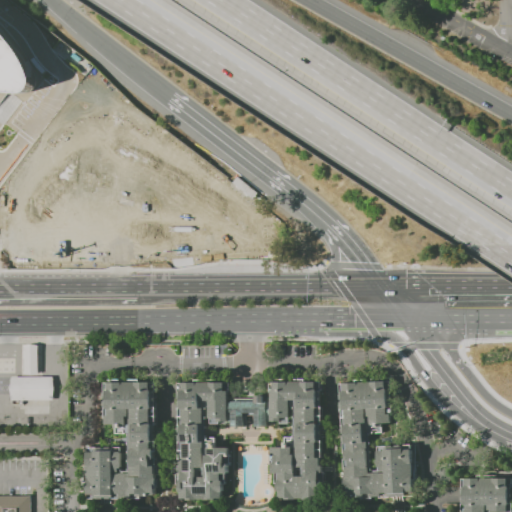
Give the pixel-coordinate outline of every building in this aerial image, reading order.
[(0,23),(20,43),(32,64),(37,76),(37,82),(34,88),(31,90),(28,92),(22,92),(12,90),(0,87),(0,23)] [(74,52),(81,57),(78,61),(71,56),(74,52)] [(132,216),(133,169),(91,169),(91,174),(63,174),(63,172),(54,172),(54,200),(59,200),(59,217),(95,217),(95,218),(118,218),(118,216),(132,216)] [(39,373),(25,374),(25,345),(39,345),(39,373)] [(53,399),(12,399),(11,388),(12,376),(53,376),(55,388),(53,399)] [(362,498),(361,494),(357,494),(357,491),(354,491),(354,496),(348,496),(348,490),(346,490),(345,475),(348,475),(347,468),(345,469),(345,459),(347,459),(347,452),(344,453),(344,442),(345,442),(345,441),(344,441),(344,435),(345,435),(345,433),(343,433),(342,408),(343,408),(343,407),(341,407),(341,393),(341,384),(346,383),(346,382),(387,380),(387,381),(392,381),(393,394),(391,394),(392,396),(393,396),(393,404),(392,404),(392,405),(393,421),(384,421),(384,426),(376,427),(375,424),(374,424),(374,432),(371,432),(373,469),(380,469),(378,446),(387,445),(387,450),(388,450),(388,448),(391,448),(391,445),(396,445),(397,446),(400,446),(400,445),(412,444),(415,495),(406,496),(406,494),(404,494),(404,496),(400,496),(400,494),(396,494),(396,496),(392,496),(391,495),(390,495),(390,497),(380,497),(373,497),(373,498),(362,498)] [(114,498),(114,496),(112,496),(112,498),(107,498),(107,497),(104,497),(104,498),(99,498),(99,496),(98,496),(98,498),(89,498),(89,493),(88,493),(88,480),(89,480),(89,464),(91,464),(91,452),(89,452),(89,447),(99,447),(99,450),(114,450),(114,447),(123,447),(123,470),(130,470),(129,433),(126,433),(126,427),(116,427),(116,424),(107,424),(107,417),(106,417),(106,407),(108,407),(108,405),(106,405),(106,400),(107,400),(107,398),(106,398),(106,382),(110,382),(152,381),(152,382),(156,382),(157,397),(155,397),(155,400),(157,400),(157,405),(156,405),(156,407),(157,407),(157,431),(156,431),(156,433),(157,433),(157,439),(156,439),(156,440),(157,440),(157,451),(155,451),(155,457),(157,457),(157,468),(156,468),(156,495),(150,495),(150,496),(141,496),(141,498),(131,498),(131,496),(124,496),(124,498),(114,498)] [(272,407),(273,407),(273,391),(272,391),(271,382),(276,382),(276,381),(318,381),(323,381),(323,403),(321,403),(321,406),(322,406),(322,430),(321,430),(321,433),(322,433),(322,438),(321,438),(321,440),(323,440),(323,458),(321,458),(321,465),(324,465),(324,471),(325,471),(325,496),(315,496),(315,498),(309,498),(297,498),(287,498),(287,497),(280,497),(280,490),(279,490),(279,483),(277,483),(277,472),(274,472),(274,464),(272,464),(272,454),(275,454),(275,451),(273,451),(273,447),(294,447),(294,437),(295,437),(295,405),(291,405),(292,417),(290,417),(290,422),(282,422),(282,421),(272,421),(272,407)] [(233,421),(221,421),(221,423),(212,423),(212,417),(211,417),(211,405),(207,406),(207,437),(209,437),(209,442),(221,442),(221,447),(230,447),(230,454),(231,454),(231,464),(229,464),(229,472),(227,472),(227,483),(225,483),(225,490),(223,490),(223,497),(217,497),(217,499),(206,499),(206,498),(198,498),(198,499),(188,499),(188,497),(182,497),(182,483),(178,483),(178,472),(179,472),(179,466),(182,466),(182,459),(180,459),(180,441),(182,441),(182,440),(180,440),(180,434),(182,434),(182,431),(180,431),(180,426),(181,426),(181,424),(180,424),(180,407),(181,407),(181,406),(180,406),(180,400),(181,400),(181,397),(180,397),(180,392),(181,392),(181,390),(180,390),(180,383),(185,382),(227,382),(231,382),(231,391),(230,391),(230,401),(232,401),(232,407),(233,421)] [(272,421),(269,421),(269,426),(257,426),(257,415),(247,415),(247,430),(239,430),(239,426),(233,426),(233,421),(232,407),(232,402),(234,402),(234,401),(259,401),(259,395),(267,395),(267,401),(272,401),(272,407),(272,421)] [(440,480),(438,468),(449,466),(451,478),(440,480)] [(462,511),(462,503),(463,503),(463,496),(464,496),(464,493),(463,493),(463,478),(469,478),(469,476),(481,476),(481,478),(510,478),(510,479),(511,479),(511,511),(493,511),(493,509),(490,509),(490,503),(487,503),(487,511),(462,511)] [(0,511),(0,495),(32,495),(32,511),(0,511)]
